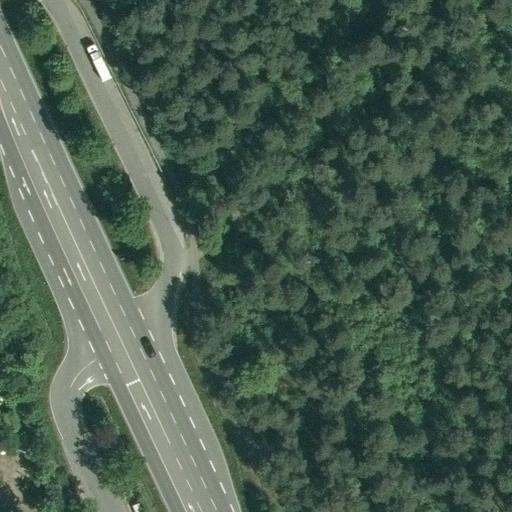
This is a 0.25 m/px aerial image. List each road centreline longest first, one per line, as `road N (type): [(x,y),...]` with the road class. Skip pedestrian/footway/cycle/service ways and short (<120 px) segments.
road 1 (primary): [(61,202),(81,360),(69,392)]
road 2 (primary): [(61,202),(136,361)]
road 3 (primary): [(136,361),(206,511)]
road 4 (primary): [(0,67),(61,202)]
road 5 (residential): [(69,392),(71,421),(109,511)]
